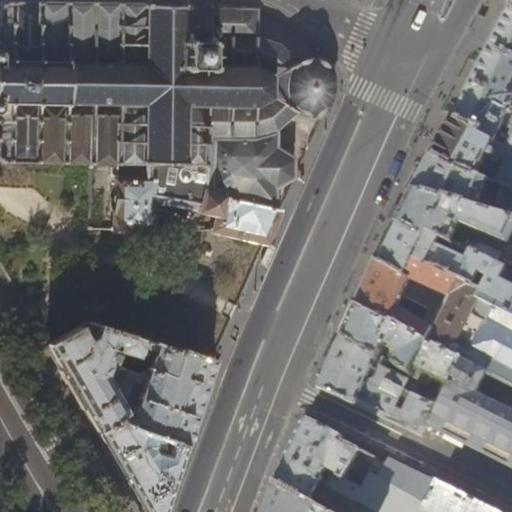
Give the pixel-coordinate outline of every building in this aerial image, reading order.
[(320,61),(314,57),(314,56),(310,55),(309,56),(305,56),(300,57),(297,59),(292,62),(275,44),(274,44),(264,41),(255,38),(255,9),(210,8),(210,5),(209,5),(209,4),(205,4),(205,5),(186,5),(186,4),(183,4),(182,5),(179,5),(179,4),(173,4),(171,5),(159,4),(156,4),(150,4),(147,4),(147,3),(144,3),(144,4),(121,4),(121,2),(117,2),(117,4),(94,4),(94,2),(91,2),(91,4),(68,3),(68,2),(64,2),(64,3),(40,3),(40,1),(37,1),(37,3),(13,3),(13,1),(9,1),(9,3),(5,3),(5,1),(2,1),(1,2),(0,2),(0,6),(1,7),(0,10),(0,161),(34,161),(34,163),(37,163),(37,162),(60,162),(61,163),(64,163),(64,162),(91,162),(114,162),(114,164),(115,164),(113,229),(152,230),(152,202),(216,215),(212,231),(264,243),(275,219),(280,209),(275,209),(275,206),(273,206),(273,189),(275,189),(275,187),(290,179),(293,181),(294,178),(291,176),(292,159),(293,158),(292,156),(290,158),(276,149),(276,147),(274,146),(274,138),(274,130),(284,121),(294,112),(300,115),(303,116),(309,116),(309,117),(312,117),(312,116),(316,115),(321,113),(326,109),(327,108),(331,100),(333,91),(333,86),(333,82),(331,75),(326,65),(320,61)] [(467,94),(454,119),(493,140),(502,125),(507,127),(511,114),(511,82),(508,81),(511,73),(511,7),(487,55),(466,93),(467,94)] [(502,125),(493,140),(454,119),(453,118),(444,136),(433,155),(435,156),(461,170),(488,180),(503,185),(511,188),(511,161),(501,157),(503,149),(511,129),(507,127),(502,125)] [(511,129),(503,149),(511,153),(511,129)] [(482,195),(488,180),(461,170),(435,156),(433,159),(417,192),(511,215),(511,188),(503,185),(498,200),(482,195)] [(511,230),(511,215),(417,192),(409,209),(402,224),(441,237),(451,242),(459,223),(506,243),(511,230)] [(437,246),(441,237),(402,224),(397,223),(387,241),(376,262),(406,277),(416,259),(482,292),(496,264),(471,252),(467,260),(437,246)] [(511,285),(500,280),(505,268),(496,265),(501,254),(482,244),(476,246),(475,244),(467,241),(463,248),(471,252),(496,264),(482,292),(479,298),(511,315),(511,285)] [(199,253),(209,257),(211,251),(202,247),(199,253)] [(356,305),(393,322),(394,320),(428,340),(462,359),(511,384),(511,315),(479,298),(482,292),(416,259),(406,277),(376,262),(372,271),(356,305)] [(344,333),(342,337),(379,356),(385,343),(403,352),(397,364),(411,372),(415,365),(428,340),(394,320),(393,322),(356,305),(344,333)] [(97,432),(112,423),(116,423),(129,428),(155,437),(169,441),(186,446),(199,402),(213,360),(185,351),(184,353),(98,324),(95,335),(84,340),(78,327),(47,345),(72,388),(97,432)] [(376,364),(379,356),(342,337),(340,342),(319,388),(423,436),(426,430),(428,426),(439,405),(403,388),(408,379),(406,378),(376,364)] [(450,382),(462,359),(428,340),(415,365),(450,382)] [(439,405),(428,426),(432,428),(444,434),(455,439),(466,445),(511,467),(511,384),(462,359),(450,382),(439,405)] [(321,481),(340,442),(341,438),(305,419),(295,440),(285,464),(282,471),(278,478),(277,481),(276,484),(310,502),(312,499),(316,491),(320,483),(321,481)] [(112,423),(97,432),(101,438),(143,511),(164,511),(178,469),(186,446),(169,441),(166,451),(152,446),(155,437),(129,428),(116,423),(112,423)] [(340,442),(321,481),(336,490),(374,511),(424,511),(440,481),(407,464),(379,450),(375,458),(340,442)] [(502,511),(440,481),(424,511),(502,511)] [(266,511),(265,511),(328,511),(310,502),(276,484),(266,511)]
